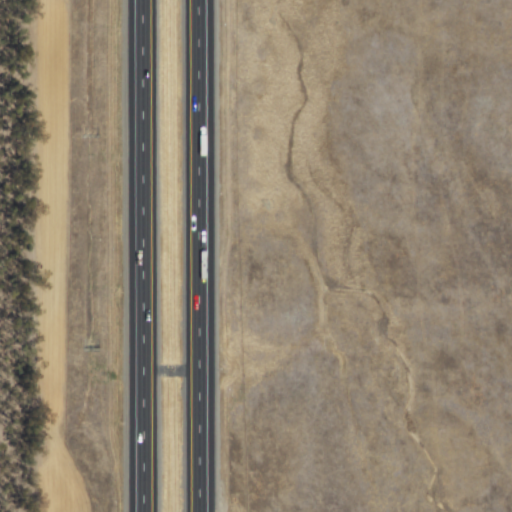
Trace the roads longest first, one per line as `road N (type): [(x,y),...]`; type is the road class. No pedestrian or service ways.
road 1 (motorway): [(138,0),(140,511)]
road 2 (motorway): [(195,511),(194,0)]
